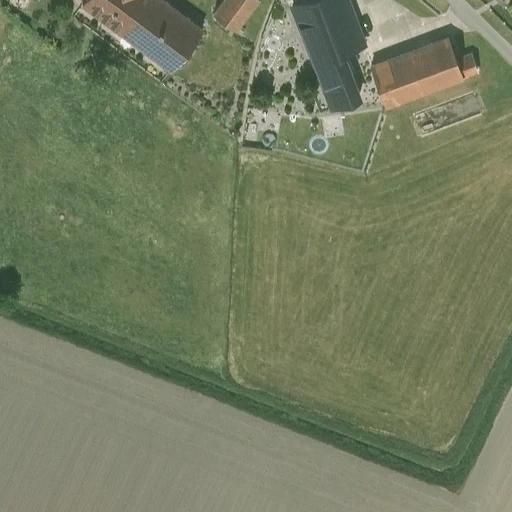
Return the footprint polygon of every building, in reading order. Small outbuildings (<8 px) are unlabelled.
[(85,0),(82,5),(120,33),(144,0),(85,0)] [(202,28),(164,0),(144,0),(120,33),(170,71),(202,28)] [(223,0),(214,12),(235,28),(256,0),(223,0)] [(346,0),(310,0),(293,7),(332,108),(358,98),(341,53),(363,44),(346,0)] [(448,38),(371,67),(385,106),(477,71),(471,54),(456,59),(448,38)]
